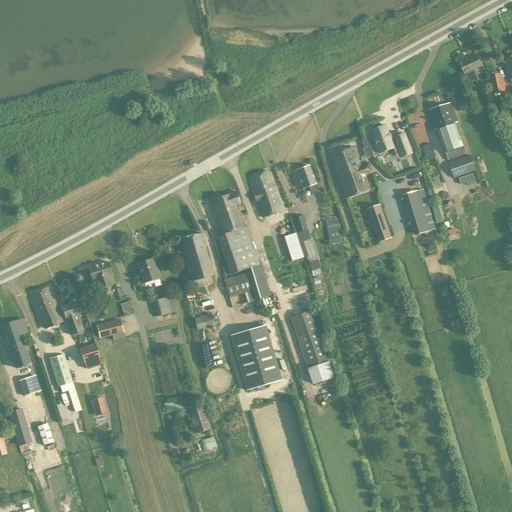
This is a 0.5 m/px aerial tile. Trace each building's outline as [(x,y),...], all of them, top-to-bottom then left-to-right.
[(474,70),(482,66),(478,56),(460,64),(466,77),(469,84),(478,79),(474,70)] [(491,76),(494,92),(506,90),(504,81),(501,81),(500,74),(491,76)] [(448,161),(464,155),(464,154),(465,153),(463,147),(464,147),(455,123),(458,122),(451,103),(428,111),(435,131),(437,130),(445,154),(446,154),(448,161)] [(386,125),(372,131),(374,138),(372,139),(375,147),(377,146),(380,154),(394,149),(394,148),(398,146),(402,158),(412,154),(405,134),(394,137),(395,138),(391,140),(386,125)] [(367,138),(362,140),(365,148),(370,146),(367,138)] [(427,162),(436,158),(431,145),(423,147),(427,162)] [(354,147),(332,155),(341,177),(357,171),(358,173),(363,171),(364,176),(372,173),(369,163),(361,166),(354,147)] [(462,158),(449,163),(454,179),(455,179),(475,171),(470,155),(462,158)] [(309,166),(295,171),(302,189),(309,187),(312,195),(319,192),(316,184),(309,166)] [(357,171),(341,177),(348,198),(370,190),(364,176),(363,171),(358,173),(357,171)] [(261,219),(283,211),(269,174),(267,174),(266,172),(247,179),(251,187),(249,188),(261,219)] [(473,173),(459,178),(461,184),(467,182),(468,186),(476,182),(473,173)] [(417,191),(405,195),(414,223),(418,236),(430,231),(426,220),(431,218),(422,190),(417,191)] [(230,193),(211,201),(218,223),(222,235),(217,237),(229,275),(246,270),(259,266),(247,226),(243,227),(239,215),(236,205),(240,204),(236,191),(230,193)] [(367,210),(379,242),(390,238),(379,206),(367,210)] [(303,216),(292,219),(297,233),(307,230),(303,216)] [(337,219),(336,219),(325,221),(328,237),(329,242),(341,240),(340,235),(337,219)] [(192,281),(213,275),(201,233),(180,239),(192,281)] [(295,233),(284,237),(291,262),(303,258),(295,233)] [(311,238),(309,238),(300,241),(311,271),(319,269),(316,257),(317,257),(311,238)] [(153,259),(137,264),(141,276),(142,276),(144,283),(159,278),(153,259)] [(95,290),(115,284),(108,263),(88,269),(91,281),(92,280),(95,290)] [(224,280),(229,298),(250,291),(245,274),(224,280)] [(44,328),(63,321),(53,298),(49,287),(30,295),(38,313),(44,328)] [(164,298),(152,301),(156,317),(171,314),(175,312),(169,289),(162,291),(164,298)] [(61,308),(65,319),(71,336),(83,331),(78,314),(81,313),(77,302),(61,308)] [(333,376),(317,331),(311,311),(290,318),(312,383),(333,376)] [(197,330),(215,326),(212,314),(194,319),(197,330)] [(20,337),(28,334),(23,319),(1,327),(15,369),(29,364),(20,337)] [(125,339),(120,320),(97,326),(100,339),(112,336),(113,342),(125,339)] [(281,380),(265,325),(231,335),(246,390),(281,380)] [(86,369),(101,364),(100,358),(95,345),(79,349),(83,364),(86,369)] [(73,383),(72,383),(64,354),(49,359),(57,387),(59,387),(62,393),(68,391),(75,413),(82,410),(73,383)] [(20,381),(24,396),(26,396),(34,393),(29,378),(20,381)] [(98,414),(107,412),(104,399),(94,402),(98,414)] [(195,433),(208,429),(202,408),(189,413),(195,433)] [(21,410),(8,414),(19,449),(32,445),(21,410)] [(47,424),(37,427),(44,446),(54,443),(52,438),(47,424)] [(204,450),(216,448),(213,437),(201,441),(204,450)]
